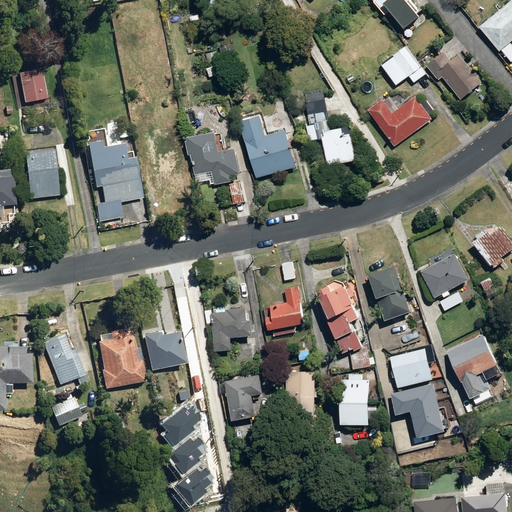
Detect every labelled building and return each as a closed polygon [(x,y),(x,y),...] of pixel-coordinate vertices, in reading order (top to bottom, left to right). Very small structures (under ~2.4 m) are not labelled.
[(209,0),(213,11),(222,8),(219,0),(209,0)] [(381,0),(391,13),(395,9),(410,29),(426,16),(414,0),(381,0)] [(511,0),(510,0),(482,24),(502,49),(511,40),(511,0)] [(234,59),(226,41),(216,45),(223,64),(234,59)] [(399,55),(413,76),(427,66),(413,46),(399,55)] [(204,50),(209,65),(219,62),(213,47),(204,50)] [(446,76),(464,99),(485,83),(480,77),(482,76),(476,68),(474,69),(462,54),(454,60),(448,51),(431,64),(442,79),(446,76)] [(399,85),(413,76),(399,55),(385,65),(399,85)] [(219,65),(205,69),(208,80),(222,75),(219,65)] [(23,72),(28,101),(50,97),(45,68),(23,72)] [(372,109),(398,145),(436,119),(419,96),(396,113),(386,99),(372,109)] [(310,115),(312,124),(331,121),(329,111),(310,115)] [(248,119),(262,176),(303,165),(293,129),(271,134),(266,114),(248,119)] [(311,126),(314,140),(322,138),(319,124),(311,126)] [(323,137),(329,166),(360,159),(355,134),(348,135),(347,127),(326,132),(327,136),(323,137)] [(217,169),(219,184),(236,181),(235,176),(244,174),(240,148),(224,151),(221,132),(194,137),(194,139),(192,139),(198,172),(217,169)] [(176,187),(177,193),(192,191),(183,134),(154,138),(159,165),(153,166),(157,190),(176,187)] [(98,204),(101,221),(125,217),(122,202),(146,198),(138,155),(131,157),(128,141),(93,148),(100,185),(104,185),(107,202),(98,204)] [(30,151),(34,198),(62,195),(57,148),(30,151)] [(0,230),(2,230),(0,205),(19,204),(17,175),(0,176),(0,230)] [(232,184),(236,204),(247,202),(244,182),(232,184)] [(496,261),(499,264),(508,257),(506,254),(511,248),(511,231),(506,223),(495,231),(491,227),(477,238),(494,262),(496,261)] [(424,269),(438,295),(445,291),(447,294),(453,291),(451,288),(472,276),(458,250),(424,269)] [(284,262),(287,279),(298,277),(294,260),(284,262)] [(369,275),(386,321),(411,311),(394,266),(369,275)] [(483,281),(491,294),(500,288),(492,275),(483,281)] [(269,315),(272,327),(307,320),(300,283),(288,286),(290,299),(273,303),(275,314),(269,315)] [(334,338),(341,354),(352,349),(353,351),(361,347),(348,321),(358,317),(342,286),(331,291),(328,285),(316,291),(328,318),(327,319),(336,338),(334,338)] [(461,290),(442,300),(448,310),(466,299),(461,290)] [(214,309),(218,348),(235,347),(234,335),(255,333),(254,317),(249,318),(248,304),(230,306),(230,308),(214,309)] [(98,342),(107,388),(146,380),(142,360),(138,361),(132,332),(129,332),(128,328),(110,331),(112,339),(98,342)] [(145,335),(153,369),(188,362),(182,330),(163,334),(163,331),(145,335)] [(77,375),(80,381),(89,377),(76,345),(72,347),(65,331),(44,339),(61,381),(77,375)] [(467,376),(476,394),(493,386),(485,369),(500,361),(486,332),(451,349),(465,377),(467,376)] [(351,363),(356,370),(376,357),(367,345),(352,355),(355,360),(351,363)] [(0,346),(0,410),(7,410),(7,383),(34,382),(33,353),(8,354),(8,346),(0,346)] [(391,358),(399,389),(433,380),(426,349),(391,358)] [(289,417),(316,417),(315,371),(285,372),(286,393),(288,392),(289,417)] [(229,378),(236,417),(260,413),(256,392),(266,390),(263,372),(229,378)] [(340,425),(366,425),(366,381),(340,381),(340,425)] [(410,412),(418,438),(445,430),(433,384),(389,396),(395,416),(410,412)] [(188,391),(179,392),(181,400),(190,398),(188,391)] [(82,413),(75,395),(53,404),(60,422),(82,413)] [(184,407),(163,424),(169,433),(166,435),(174,445),(194,429),(192,426),(203,417),(194,406),(187,411),(184,407)] [(361,435),(336,435),(337,451),(362,451),(361,435)] [(191,439),(173,453),(180,461),(177,464),(185,474),(201,461),(198,458),(209,449),(200,438),(194,443),(191,439)] [(200,473),(197,469),(175,486),(191,505),(207,493),(204,489),(212,483),(207,476),(210,474),(206,469),(200,473)] [(461,497),(462,511),(506,511),(505,493),(461,497)] [(456,511),(455,498),(414,502),(414,511),(456,511)]
